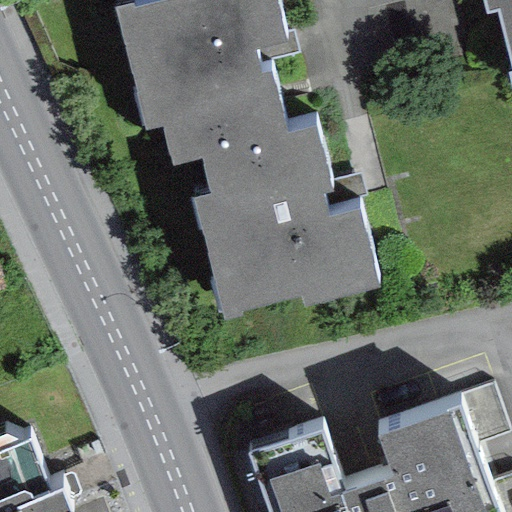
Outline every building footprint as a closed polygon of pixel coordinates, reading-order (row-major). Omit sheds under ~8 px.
[(289,0),(133,0),(121,3),(151,114),(168,109),(178,147),(215,138),(295,117),(271,30),(296,23),(289,0)] [(511,0),(489,0),(493,11),(509,7),(511,18),(511,0)] [(326,109),(295,117),(215,138),(228,188),(206,194),(236,309),(387,270),(369,201),(351,205),(326,109)] [(332,424),(261,449),(279,511),(511,511),(511,484),(485,394),(390,426),(403,465),(353,482),(332,424)] [(81,511),(49,428),(0,446),(0,511),(81,511)]
